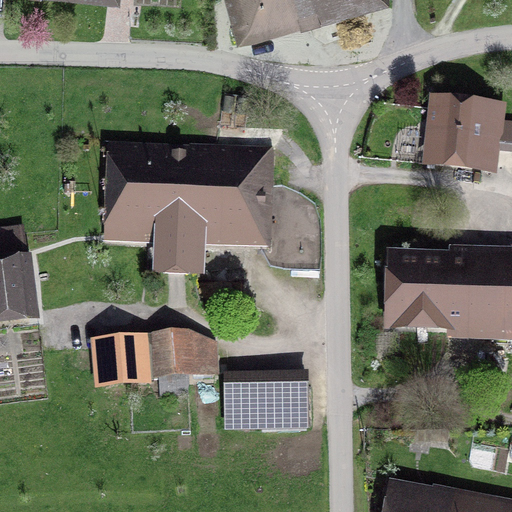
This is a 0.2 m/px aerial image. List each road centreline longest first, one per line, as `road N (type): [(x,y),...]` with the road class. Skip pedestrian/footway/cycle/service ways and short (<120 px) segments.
road 1 (residential): [(341,511),(335,96)]
road 2 (residential): [(0,53),(217,60),(335,96)]
